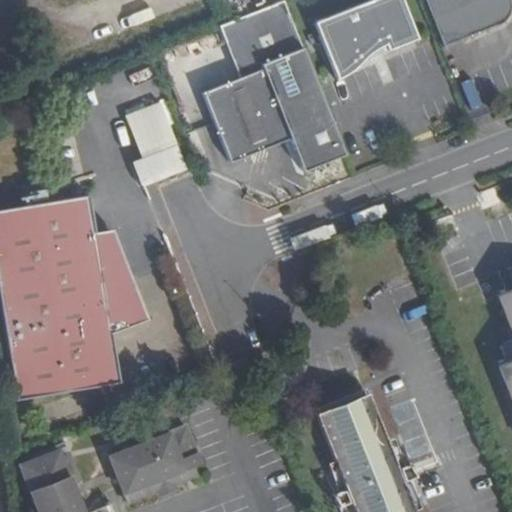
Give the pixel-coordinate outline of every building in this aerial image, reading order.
[(416,39),(399,0),(366,0),(312,21),(334,79),(348,73),(367,52),(384,44),(386,49),(416,39)] [(422,0),(441,48),(501,25),(508,14),(510,2),(509,0),(422,0)] [(301,173),(345,156),(289,14),(248,30),(263,68),(202,92),(230,162),(288,140),(301,173)] [(125,113),(143,157),(176,145),(158,100),(125,113)] [(141,185),(147,183),(185,168),(176,145),(143,157),(132,162),(141,185)] [(113,353),(141,335),(104,240),(94,236),(89,196),(0,211),(0,312),(14,402),(118,383),(113,353)] [(104,240),(141,335),(146,331),(110,241),(104,240)] [(511,287),(495,294),(511,335),(511,339),(503,343),(510,359),(498,364),(511,399),(511,287)] [(365,388),(361,389),(364,395),(409,511),(414,511),(411,505),(402,481),(397,469),(386,440),(365,388)] [(364,395),(361,389),(318,406),(320,412),(364,395)] [(409,511),(364,395),(320,412),(359,511),(409,511)] [(359,511),(320,412),(318,406),(313,408),(334,461),(344,489),(349,501),(353,511),(359,511)] [(193,462),(201,459),(187,423),(106,455),(125,504),(161,490),(174,484),(198,475),(193,462)] [(393,438),(386,440),(397,469),(404,465),(393,438)] [(83,511),(73,488),(69,479),(59,451),(19,467),(30,495),(33,502),(36,511),(83,511)] [(344,489),(334,461),(328,463),(338,491),(344,489)] [(404,465),(397,469),(402,481),(409,478),(413,476),(408,464),(404,465)] [(402,481),(411,505),(419,502),(409,478),(402,481)] [(174,484),(161,490),(163,496),(176,492),(174,484)] [(344,489),(338,491),(333,493),(337,505),(344,504),(349,501),(344,489)] [(353,511),(349,501),(344,504),(346,511),(353,511)]
